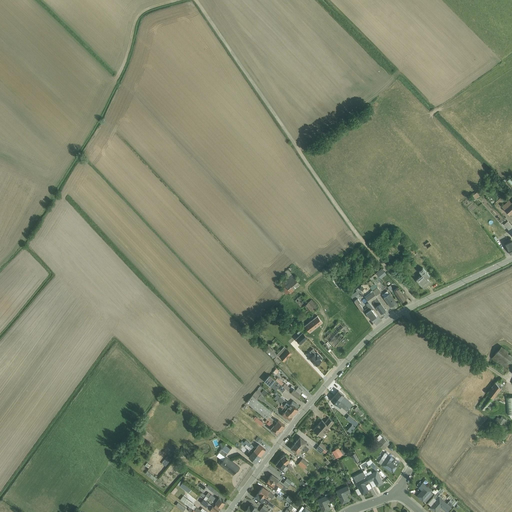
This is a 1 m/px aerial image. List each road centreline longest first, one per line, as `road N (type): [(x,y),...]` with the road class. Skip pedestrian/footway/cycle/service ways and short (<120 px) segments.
road 1 (residential): [(511,258),(380,327),(298,415),(227,511)]
road 2 (track): [(195,0),(338,209),(416,303)]
